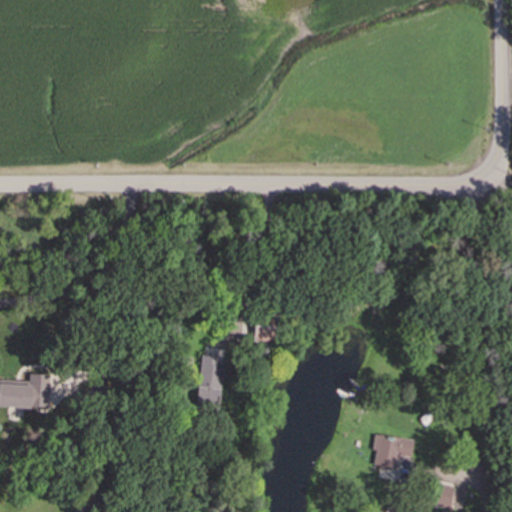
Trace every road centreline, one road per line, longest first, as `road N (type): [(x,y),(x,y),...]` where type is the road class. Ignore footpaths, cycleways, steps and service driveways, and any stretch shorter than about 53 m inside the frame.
road 1 (residential): [(444,179),(0,185)]
road 2 (residential): [(503,21),(498,161),(481,181),(444,179)]
